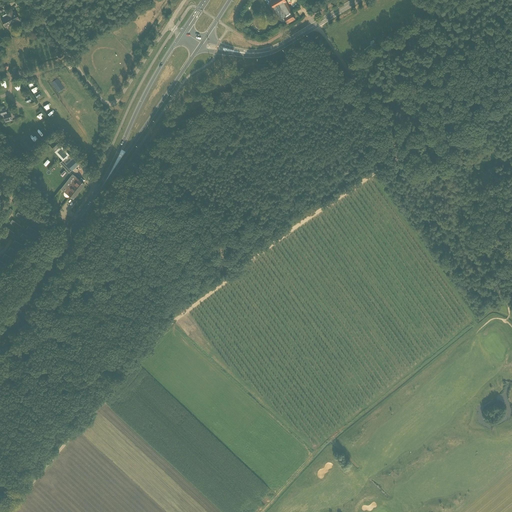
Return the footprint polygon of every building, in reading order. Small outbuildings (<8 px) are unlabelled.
[(283,17),(287,23),(295,18),(291,12),(290,12),(284,3),(286,1),(285,0),(268,0),(277,15),(279,14),(281,18),(283,17)] [(5,27),(9,25),(8,23),(18,18),(15,11),(13,12),(11,8),(5,11),(7,15),(1,18),(5,27)] [(10,112),(7,113),(3,114),(3,115),(5,121),(12,120),(10,112)] [(61,146),(54,151),(63,160),(69,155),(61,146)] [(72,170),(79,164),(71,155),(64,162),(72,170)] [(12,169),(7,164),(1,170),(3,172),(4,172),(6,174),(12,169)] [(18,186),(24,181),(19,175),(12,180),(13,182),(12,183),(15,186),(16,185),(18,186)] [(70,196),(73,198),(84,184),(75,177),(65,189),(66,189),(64,191),(64,192),(63,193),(64,194),(64,195),(65,196),(66,197),(67,197),(68,197),(69,196),(70,196)] [(33,211),(24,205),(22,208),(31,215),(33,211)] [(49,217),(40,211),(38,214),(47,221),(49,217)] [(27,219),(18,212),(16,215),(25,222),(27,219)] [(43,225),(34,218),(32,222),(41,228),(43,225)] [(21,226),(12,220),(10,223),(19,230),(21,226)] [(14,233),(5,226),(3,230),(12,236),(14,233)] [(38,233),(28,226),(26,229),(35,236),(38,233)] [(32,240),(23,234),(20,237),(30,244),(32,240)] [(24,246),(15,240),(13,244),(22,249),(24,246)] [(20,253),(10,247),(8,251),(17,257),(20,253)] [(14,260),(5,254),(3,257),(12,263),(14,260)]
